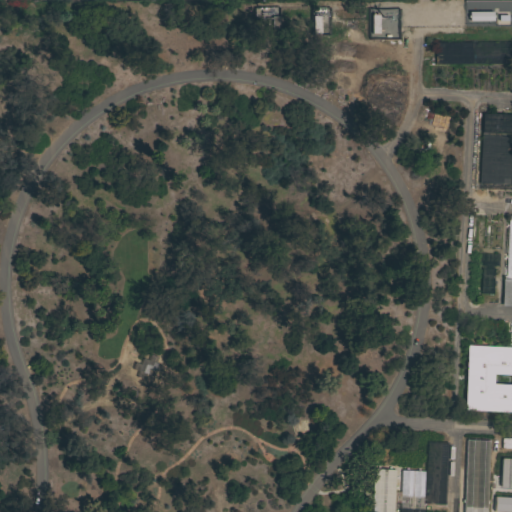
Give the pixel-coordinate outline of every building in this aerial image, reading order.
[(252,9),(252,21),(264,21),(264,32),(277,32),(276,9),(252,9)] [(468,10),(491,10),(491,19),(468,19),(468,10)] [(311,14),(319,14),(319,33),(311,33),(311,14)] [(511,63),(434,64),(434,41),(511,40),(511,63)] [(481,113),(511,114),(511,184),(478,183),(481,113)] [(511,306),(500,306),(502,279),(505,279),(508,216),(511,216),(511,306)] [(511,347),(511,412),(463,410),(466,346),(511,347)] [(147,354),(145,359),(139,356),(136,362),(131,360),(128,366),(132,368),(130,373),(138,376),(140,372),(137,371),(141,361),(148,363),(151,355),(147,354)] [(144,360),(140,359),(135,371),(147,375),(154,358),(145,355),(144,360)] [(511,447),(501,447),(501,438),(511,438),(511,447)] [(463,511),(466,439),(489,440),(485,511),(463,511)] [(424,473),(399,472),(398,498),(420,499),(420,505),(443,506),(446,444),(425,443),(424,473)] [(511,487),(499,487),(501,457),(511,457),(511,487)] [(422,511),(398,511),(399,503),(393,503),(392,511),(370,511),(371,497),(372,469),(395,470),(394,492),(400,492),(401,470),(424,471),(422,511)] [(511,496),(511,511),(493,510),(494,495),(511,496)]
